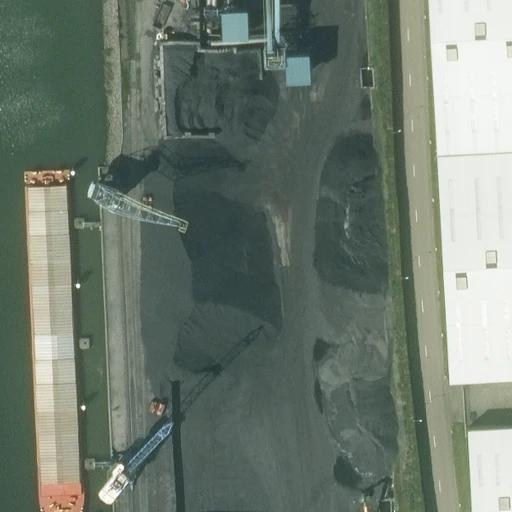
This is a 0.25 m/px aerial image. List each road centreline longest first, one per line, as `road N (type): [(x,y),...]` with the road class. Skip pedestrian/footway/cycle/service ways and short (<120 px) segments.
road 1 (unknown): [(344,511),(298,426),(287,386),(275,252),(283,181),(338,44),(347,0)]
road 2 (unclassified): [(441,511),(413,0)]
